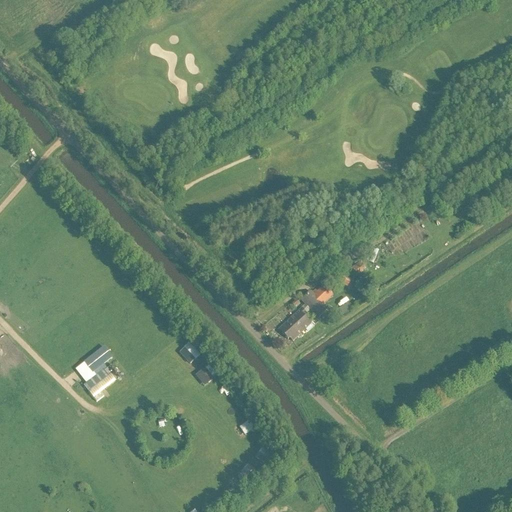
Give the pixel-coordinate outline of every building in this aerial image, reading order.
[(356,275),(366,271),(363,263),(353,267),(356,275)] [(328,311),(311,293),(301,303),(317,321),(328,311)] [(298,314),(278,332),(287,341),(288,340),(291,343),(309,326),(298,314)] [(189,343),(179,353),(191,364),(200,355),(189,343)] [(205,381),(215,376),(210,367),(200,372),(205,381)] [(106,371),(84,388),(97,404),(104,398),(101,394),(115,383),(106,371)] [(262,450),(256,458),(265,465),(271,457),(262,450)] [(263,471),(256,460),(242,469),(249,479),(263,471)]
